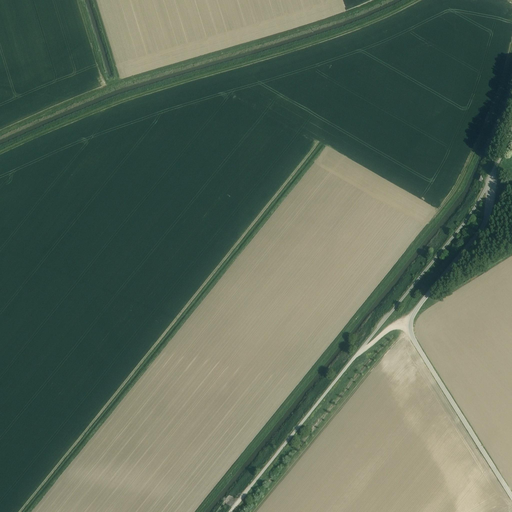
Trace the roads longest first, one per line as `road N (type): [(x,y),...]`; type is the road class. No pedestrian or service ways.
road 1 (unclassified): [(229,511),(470,215),(490,178)]
road 2 (unclassified): [(511,496),(410,333),(416,308),(486,219),(490,178)]
